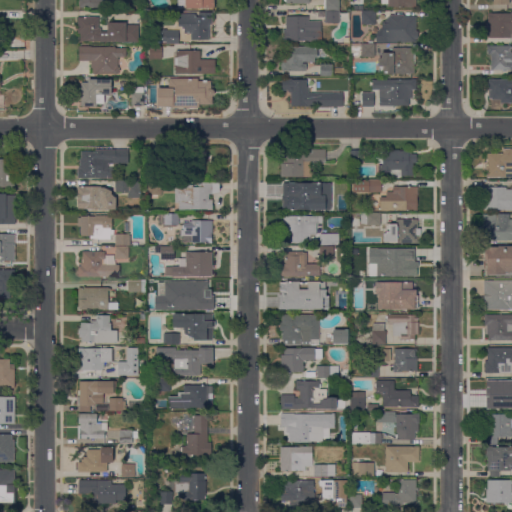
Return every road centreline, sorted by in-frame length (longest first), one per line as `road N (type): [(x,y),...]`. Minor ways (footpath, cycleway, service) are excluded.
road 1 (residential): [(247,511),(246,0)]
road 2 (residential): [(43,511),(44,0)]
road 3 (residential): [(511,127),(0,127)]
road 4 (residential): [(450,511),(450,0)]
